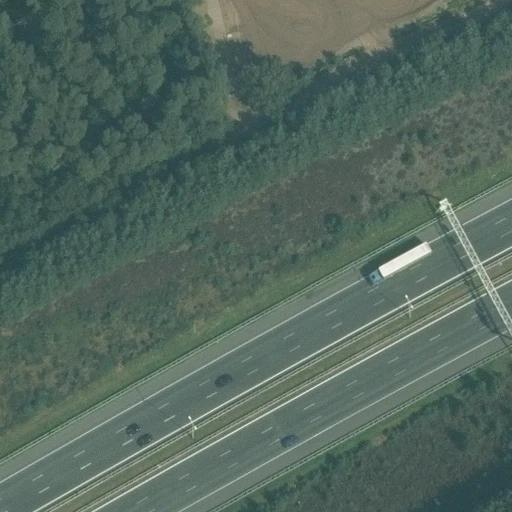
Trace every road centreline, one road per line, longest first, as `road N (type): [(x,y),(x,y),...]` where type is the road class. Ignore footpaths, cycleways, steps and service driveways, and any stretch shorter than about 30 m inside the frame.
road 1 (motorway): [(511,224),(0,509)]
road 2 (motorway): [(139,511),(511,304)]
